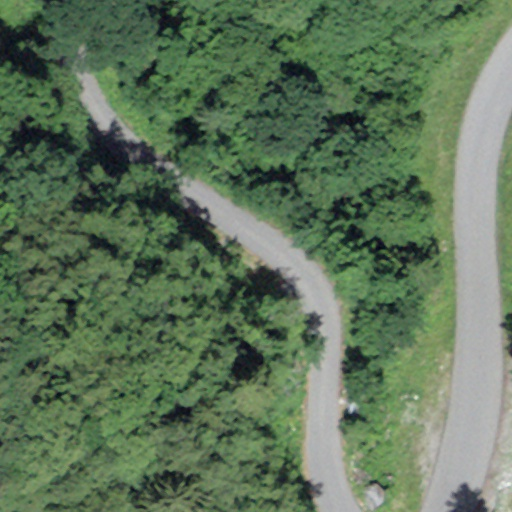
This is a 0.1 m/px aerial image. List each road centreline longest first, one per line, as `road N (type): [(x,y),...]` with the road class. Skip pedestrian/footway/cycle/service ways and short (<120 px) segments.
road 1 (unclassified): [(344,511),(328,467),(325,322),(304,280),(106,120),(82,77),(81,0)]
road 2 (unclassified): [(511,63),(482,153),(480,363),(451,511)]
